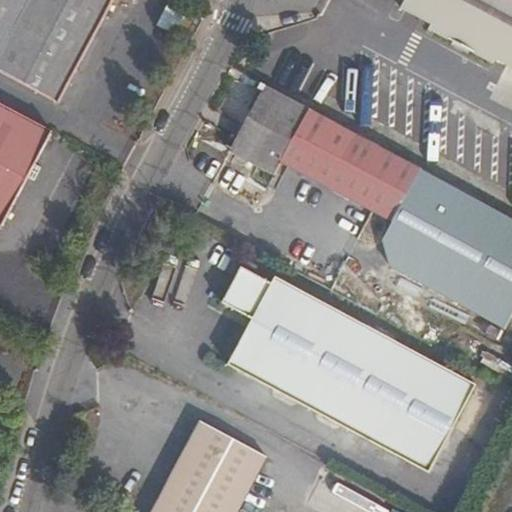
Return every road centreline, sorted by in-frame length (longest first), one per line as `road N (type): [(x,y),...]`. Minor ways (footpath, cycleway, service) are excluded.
road 1 (unclassified): [(20,511),(98,281),(246,0)]
road 2 (unknown): [(0,94),(147,181)]
